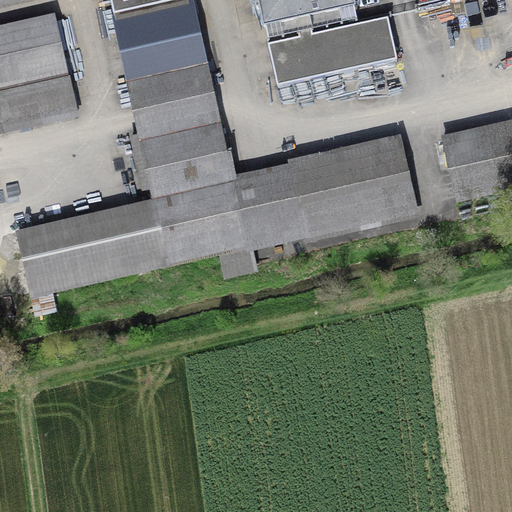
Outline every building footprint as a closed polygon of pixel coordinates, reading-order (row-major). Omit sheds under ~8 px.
[(0,0),(0,8),(39,0),(109,0),(113,16),(188,0),(0,0)] [(15,232),(30,300),(31,300),(35,319),(57,314),(53,295),(219,259),(224,281),(258,274),(253,252),(304,241),(306,253),(421,228),(401,137),(288,162),(288,166),(236,177),(230,152),(227,152),(193,0),(188,0),(113,16),(111,17),(138,136),(128,138),(140,192),(149,190),(152,202),(15,232)] [(354,11),(356,10),(353,0),(256,0),(276,87),(398,61),(388,18),(357,25),(354,11)] [(0,28),(0,90),(66,75),(53,16),(0,28)] [(455,201),(511,188),(511,126),(441,143),(455,201)]
